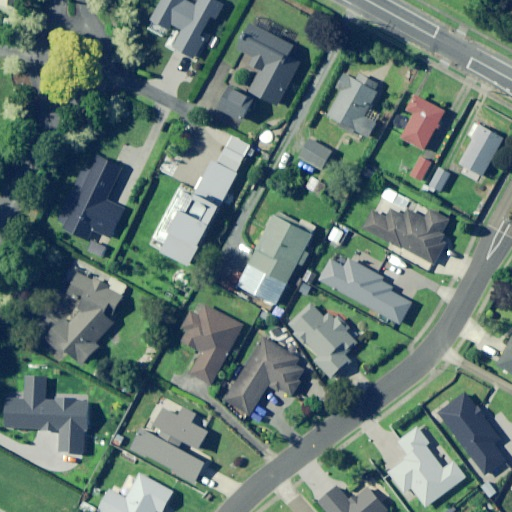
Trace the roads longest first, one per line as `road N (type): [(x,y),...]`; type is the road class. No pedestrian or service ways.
road 1 (residential): [(230,511),(258,482),(433,351),(511,213)]
road 2 (tertiary): [(511,77),(369,0)]
road 3 (residential): [(83,0),(91,81),(66,100),(46,93)]
road 4 (residential): [(0,209),(46,93)]
